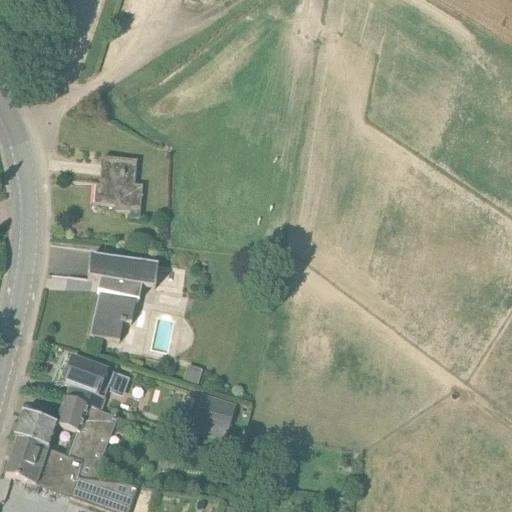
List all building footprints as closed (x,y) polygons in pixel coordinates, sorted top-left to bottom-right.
[(136,164),(101,161),(99,189),(95,189),(93,207),(115,209),(114,214),(131,215),(133,200),(140,201),(141,189),(134,188),(136,164)] [(149,266),(90,259),(87,283),(104,285),(102,295),(97,294),(97,295),(108,298),(105,313),(97,311),(91,339),(119,345),(125,325),(131,327),(136,304),(138,304),(138,303),(132,301),(133,292),(146,290),(149,266)] [(113,376),(72,361),(62,387),(74,391),(70,403),(65,401),(65,402),(99,415),(108,391),(120,395),(125,380),(113,376)] [(12,440),(18,442),(47,453),(47,452),(55,428),(76,435),(68,459),(68,460),(83,465),(77,481),(93,483),(98,470),(108,441),(116,421),(99,415),(65,402),(56,427),(21,415),(21,416),(22,417),(14,440),(13,440),(12,440)] [(234,409),(203,402),(196,435),(228,442),(234,409)] [(18,442),(5,479),(25,486),(23,491),(38,496),(40,491),(70,502),(77,481),(83,465),(68,460),(68,459),(47,452),(47,453),(18,442)] [(93,483),(77,481),(70,502),(97,511),(129,511),(137,489),(93,483)]
